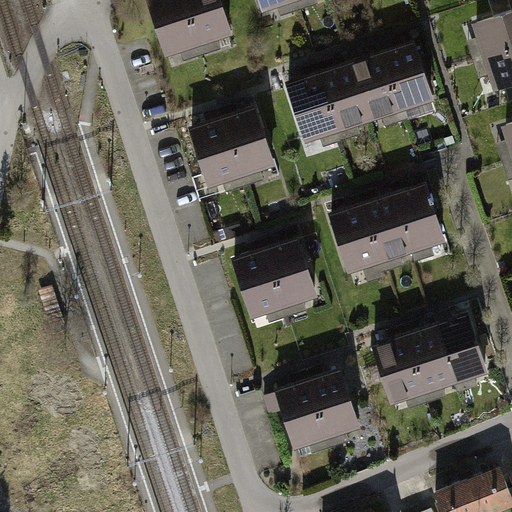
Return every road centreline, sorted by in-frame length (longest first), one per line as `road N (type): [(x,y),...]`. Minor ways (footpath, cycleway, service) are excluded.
road 1 (residential): [(8,121),(43,50),(77,17),(104,39),(247,478),(267,511)]
road 2 (residential): [(307,511),(511,431)]
